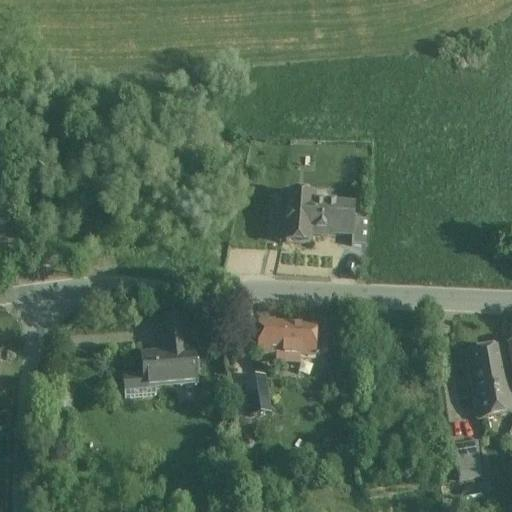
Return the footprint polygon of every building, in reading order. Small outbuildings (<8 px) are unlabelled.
[(481,60),(453,62),(454,78),(482,76),(481,60)] [(362,169),(348,161),(342,174),(356,181),(362,169)] [(312,203),(288,201),(285,248),(309,250),(310,242),(307,242),(309,209),(312,209),(312,203)] [(312,209),(309,209),(307,242),(310,242),(330,244),(331,242),(351,243),(352,243),(353,227),(354,212),(312,209)] [(368,228),(353,227),(352,243),(351,243),(350,253),(366,254),(368,228)] [(163,364),(140,366),(141,382),(122,384),(124,406),(155,404),(154,397),(197,393),(194,361),(186,361),(183,327),(160,329),(163,364)] [(315,331),(257,329),(256,362),(276,363),(275,372),(298,372),(298,366),(314,366),(315,331)] [(511,414),(500,357),(464,364),(477,431),(511,423),(511,414)] [(230,391),(234,420),(245,419),(244,410),(263,407),(261,387),(230,391)] [(478,452),(452,456),(458,491),(484,487),(478,452)]
